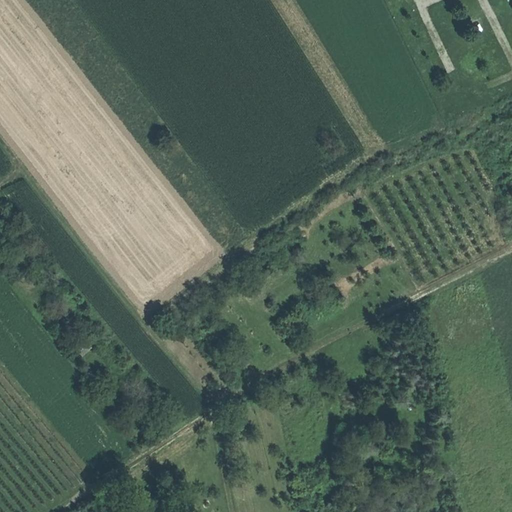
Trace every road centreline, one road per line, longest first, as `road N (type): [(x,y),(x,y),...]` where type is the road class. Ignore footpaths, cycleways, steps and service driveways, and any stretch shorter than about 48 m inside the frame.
road 1 (track): [(511,247),(219,407),(52,511)]
road 2 (track): [(219,407),(20,168),(0,180)]
